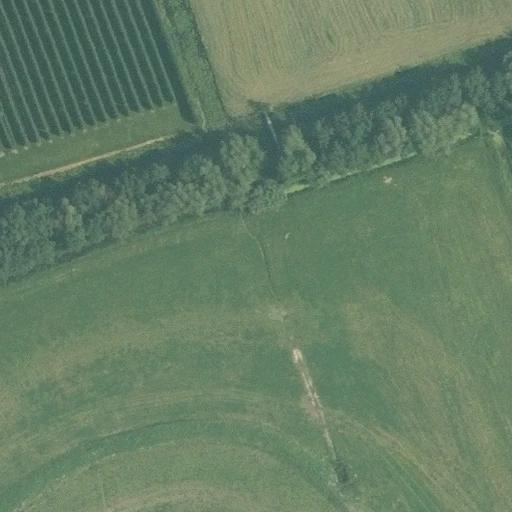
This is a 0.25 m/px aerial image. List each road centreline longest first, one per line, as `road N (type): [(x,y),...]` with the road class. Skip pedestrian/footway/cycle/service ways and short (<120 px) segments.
road 1 (track): [(282,174),(0,255)]
road 2 (track): [(469,111),(282,174)]
